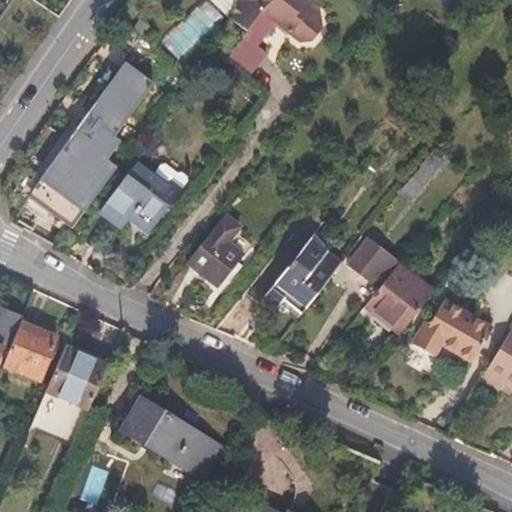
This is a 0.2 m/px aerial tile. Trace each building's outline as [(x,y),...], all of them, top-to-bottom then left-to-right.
[(213,0),(230,18),(228,20),(229,20),(246,34),(260,16),(276,0),(213,0)] [(309,0),(276,0),(260,16),(246,34),(244,37),(255,46),(269,31),(279,39),(287,30),(302,41),(313,40),(322,28),(321,16),(306,5),(309,0)] [(188,58),(197,62),(229,20),(228,20),(188,58)] [(226,61),(247,78),(265,54),(255,46),(244,37),(226,61)] [(280,38),(261,61),(278,74),(271,83),(291,98),(315,66),(280,38)] [(183,62),(191,71),(197,62),(188,58),(183,62)] [(75,226),(120,166),(110,159),(124,141),(118,136),(157,83),(130,62),(32,194),(75,226)] [(435,153),(401,192),(412,200),(445,161),(435,153)] [(184,188),(172,179),(168,185),(138,163),(103,211),(120,223),(127,213),(152,231),(184,188)] [(243,229),(226,217),(189,264),(220,288),(245,256),(231,245),(243,229)] [(342,262),(313,238),(267,295),(279,304),(285,295),(304,310),(342,262)] [(380,288),(400,264),(370,240),(350,265),(380,288)] [(435,291),(400,264),(380,288),(366,306),(400,334),(435,291)] [(492,329),(441,297),(414,342),(436,356),(444,343),(472,361),(492,329)] [(58,340),(21,323),(4,367),(41,382),(58,340)] [(511,327),(511,328),(481,379),(496,388),(501,380),(511,386),(511,327)] [(90,411),(108,367),(65,349),(47,394),(90,411)] [(223,450),(142,401),(122,433),(203,482),(223,450)]
